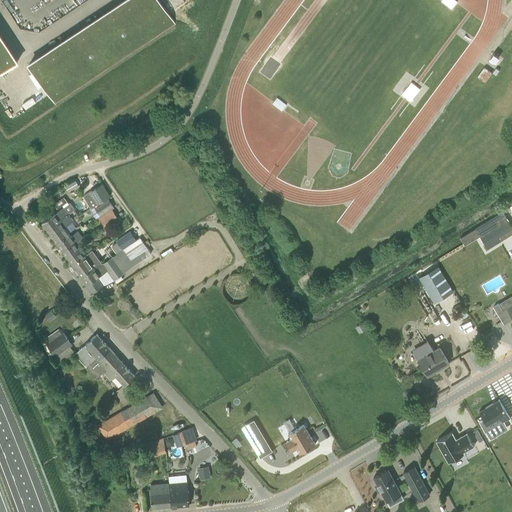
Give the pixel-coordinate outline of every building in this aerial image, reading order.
[(171,18),(159,0),(126,0),(28,65),(49,95),(55,104),(175,24),(171,18)] [(452,8),(457,1),(455,0),(442,0),(442,1),(452,8)] [(0,73),(17,62),(0,36),(0,73)] [(494,54),(490,59),(496,63),(500,58),(494,54)] [(484,67),(478,77),(487,82),(493,72),(484,67)] [(83,177),(77,181),(82,190),(88,187),(83,177)] [(102,184),(90,192),(84,195),(92,208),(110,197),(102,184)] [(114,208),(108,198),(95,207),(101,216),(114,208)] [(75,209),(70,203),(42,223),(52,236),(58,231),(54,226),(60,222),(59,220),(66,215),(68,214),(75,209)] [(105,227),(118,219),(112,210),(99,218),(105,227)] [(58,244),(70,235),(64,227),(73,220),(68,214),(66,215),(59,220),(60,222),(54,226),(58,231),(52,236),(58,244)] [(478,233),(487,248),(511,233),(511,226),(507,217),(506,216),(478,233)] [(129,229),(123,220),(120,222),(125,231),(129,229)] [(71,237),(70,235),(58,244),(67,256),(73,252),(72,250),(70,247),(76,243),(75,242),(82,237),(78,231),(71,237)] [(122,249),(137,240),(131,231),(116,241),(122,249)] [(67,256),(73,264),(84,255),(79,248),(92,238),(88,232),(82,237),(75,242),(76,243),(70,247),(72,250),(73,252),(67,256)] [(107,270),(114,279),(134,264),(151,252),(148,248),(141,238),(140,238),(137,240),(122,249),(113,256),(108,260),(104,263),(108,270),(107,270)] [(84,255),(73,264),(78,272),(84,267),(88,272),(94,268),(95,269),(102,264),(92,250),(84,255)] [(108,270),(104,263),(102,264),(95,269),(94,268),(88,272),(84,267),(78,272),(87,283),(85,285),(91,293),(103,284),(98,277),(107,270),(108,270)] [(466,311),(458,315),(462,320),(469,316),(466,311)] [(59,330),(44,340),(55,356),(72,344),(64,332),(62,334),(59,330)] [(95,363),(111,349),(97,334),(75,353),(87,367),(94,361),(95,363)] [(418,351),(406,359),(413,371),(421,366),(427,376),(449,363),(440,347),(422,358),(418,351)] [(103,372),(107,376),(111,380),(115,376),(124,386),(135,376),(111,349),(95,363),(94,361),(87,367),(97,377),(103,372)] [(106,438),(162,407),(153,393),(98,425),(101,430),(99,430),(102,435),(104,434),(106,438)] [(503,422),(510,418),(499,399),(479,411),(491,432),(504,424),(503,422)] [(245,425),(260,457),(273,451),(257,419),(245,425)] [(322,440),(314,427),(311,422),(302,427),(307,436),(295,443),(293,439),(286,443),(294,457),(322,440)] [(178,447),(186,444),(195,441),(191,428),(175,433),(178,447)] [(463,451),(474,445),(467,432),(456,438),(452,431),(437,440),(449,461),(464,453),(463,451)] [(164,438),(144,445),(148,458),(166,451),(164,438)] [(232,441),(237,447),(241,443),(236,438),(232,441)] [(211,478),(208,466),(198,468),(200,480),(211,478)] [(135,482),(143,481),(142,467),(134,468),(135,482)] [(414,467),(403,472),(419,501),(430,495),(414,467)] [(388,469),(374,477),(377,484),(375,485),(379,493),(381,491),(387,501),(401,494),(388,469)] [(171,507),(189,505),(187,482),(176,483),(169,484),(171,507)] [(150,485),(153,508),(171,507),(169,484),(150,485)]
